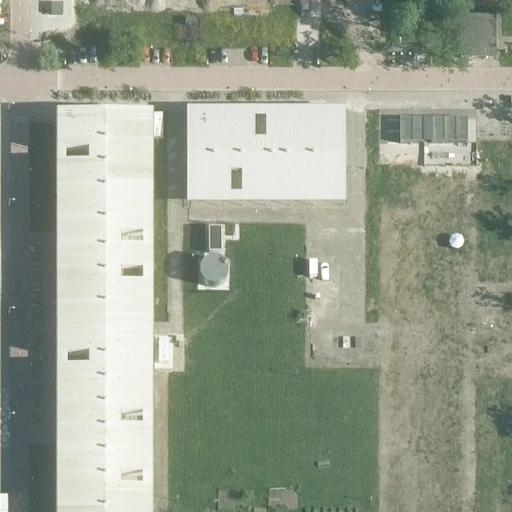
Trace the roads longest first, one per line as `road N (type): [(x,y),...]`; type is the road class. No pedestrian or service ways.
road 1 (residential): [(309,79),(0,81)]
road 2 (residential): [(511,79),(309,79)]
